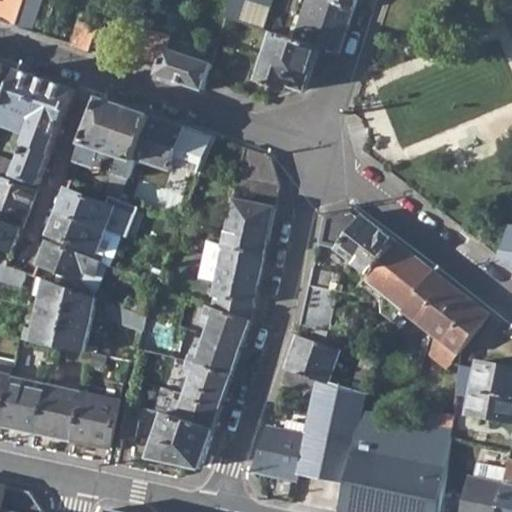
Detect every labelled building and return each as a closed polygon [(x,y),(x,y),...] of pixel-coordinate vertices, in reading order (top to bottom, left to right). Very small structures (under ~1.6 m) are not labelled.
[(25,0),(0,0),(0,19),(17,25),(20,17),(25,0)] [(25,0),(20,17),(36,22),(43,0),(25,0)] [(256,26),(264,29),(273,0),(232,0),(228,17),(256,26)] [(321,47),(340,53),(354,9),(328,0),(308,0),(297,33),(286,29),(284,35),(321,47)] [(328,0),(354,9),(357,0),(328,0)] [(103,21),(96,43),(109,47),(119,16),(106,13),(103,21)] [(96,43),(103,21),(83,14),(73,44),(94,51),(96,43)] [(253,36),(266,40),(269,30),(264,29),(256,26),(253,36)] [(260,79),(288,90),(290,84),(302,89),(307,88),(321,47),(284,35),(276,32),(260,79)] [(159,73),(205,89),(208,80),(213,64),(143,39),(137,57),(161,65),(159,73)] [(29,136),(18,166),(14,175),(40,185),(76,88),(22,69),(4,117),(33,127),(29,136)] [(105,193),(121,199),(137,157),(153,114),(102,97),(79,158),(100,167),(103,156),(109,158),(112,151),(120,154),(105,193)] [(153,114),(137,157),(170,168),(186,125),(153,114)] [(0,125),(29,136),(33,127),(4,117),(0,125)] [(193,145),(210,151),(216,135),(199,129),(193,145)] [(225,245),(266,254),(281,182),(272,155),(245,145),(225,245)] [(0,169),(14,175),(18,166),(0,158),(0,169)] [(0,176),(0,219),(23,228),(38,191),(0,176)] [(59,211),(108,230),(116,206),(68,187),(59,211)] [(153,212),(159,215),(163,207),(157,205),(153,212)] [(338,248),(364,269),(371,274),(397,241),(364,215),(353,207),(326,215),(320,244),(338,248)] [(72,240),(99,251),(108,230),(59,211),(51,232),(72,240)] [(0,243),(16,249),(23,228),(0,219),(0,243)] [(511,223),(499,257),(511,258),(511,223)] [(108,230),(99,251),(106,254),(103,262),(111,265),(123,236),(108,230)] [(72,240),(69,249),(90,257),(101,261),(103,262),(106,254),(99,251),(72,240)] [(82,279),(85,269),(90,257),(69,249),(48,241),(39,263),(82,279)] [(368,279),(407,310),(437,273),(397,241),(371,274),(368,279)] [(225,245),(215,296),(212,308),(252,321),(266,254),(225,245)] [(101,261),(90,257),(85,269),(97,274),(101,261)] [(0,278),(21,284),(26,271),(0,260),(0,278)] [(312,284),(339,290),(342,274),(315,268),(312,284)] [(407,310),(406,311),(410,315),(433,333),(463,293),(437,273),(407,310)] [(44,278),(34,328),(32,339),(57,344),(69,287),(44,278)] [(92,352),(95,353),(97,346),(86,344),(95,296),(69,287),(57,344),(92,352)] [(433,333),(459,355),(490,314),(463,293),(433,333)] [(106,318),(143,330),(146,315),(107,301),(104,309),(109,310),(106,318)] [(198,356),(190,354),(189,360),(233,375),(252,321),(212,308),(207,306),(205,312),(211,315),(198,356)] [(406,320),(410,315),(406,311),(402,316),(406,320)] [(23,337),(32,339),(34,328),(25,325),(23,337)] [(320,378),(331,382),(346,334),(316,328),(313,339),(300,335),(288,368),(320,378)] [(157,352),(164,354),(165,344),(167,341),(142,335),(139,348),(157,352)] [(177,357),(189,360),(190,354),(185,348),(165,344),(164,354),(177,357)] [(367,347),(365,354),(377,358),(378,351),(367,347)] [(155,363),(157,352),(139,348),(137,360),(155,363)] [(90,362),(103,365),(106,355),(95,353),(92,352),(90,362)] [(368,389),(377,358),(365,354),(363,353),(354,385),(368,389)] [(175,364),(187,367),(189,360),(177,357),(175,364)] [(180,410),(172,408),(171,414),(214,429),(233,375),(189,360),(187,367),(192,368),(180,410)] [(511,367),(480,362),(479,371),(475,398),(471,414),(511,420),(511,367)] [(283,384),(316,393),(320,378),(288,368),(283,384)] [(457,394),(475,398),(479,371),(461,368),(457,394)] [(0,424),(1,424),(11,377),(11,375),(0,372),(0,424)] [(1,424),(37,432),(48,386),(11,377),(1,424)] [(320,378),(316,393),(307,434),(299,473),(348,482),(355,449),(367,395),(331,382),(320,378)] [(37,432),(73,439),(83,393),(48,386),(37,432)] [(73,439),(109,447),(121,400),(83,393),(73,439)] [(127,403),(147,408),(150,398),(129,393),(127,403)] [(151,455),(195,466),(203,460),(214,429),(171,414),(161,411),(147,408),(127,403),(120,436),(134,439),(139,417),(162,422),(151,455)] [(161,411),(171,414),(172,408),(173,405),(163,403),(161,411)] [(419,424),(414,462),(448,469),(452,438),(453,430),(419,424)] [(299,473),(307,434),(268,425),(254,471),(297,480),(299,473)] [(414,462),(355,449),(348,482),(342,511),(443,511),(444,500),(448,469),(414,462)] [(470,475),(464,505),(462,511),(497,511),(504,483),(470,475)] [(511,511),(511,485),(504,483),(497,511),(511,511)] [(43,511),(31,492),(7,487),(1,511),(43,511)] [(444,500),(443,511),(447,511),(462,511),(464,505),(444,500)]
